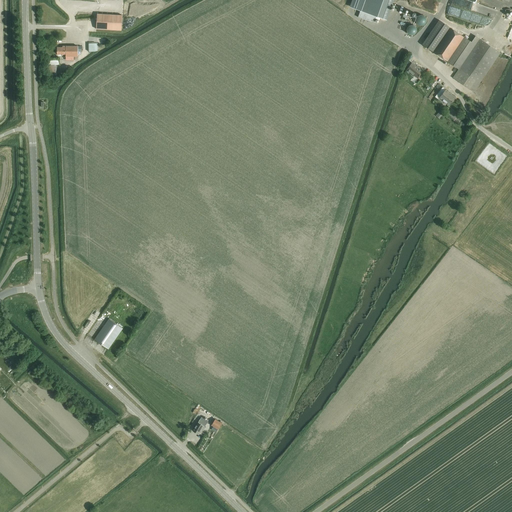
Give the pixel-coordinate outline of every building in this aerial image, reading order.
[(356,0),(354,8),(360,11),(358,17),(374,23),(376,16),(382,19),(389,0),(356,0)] [(122,15),(97,14),(96,29),(121,30),(122,15)] [(453,77),(472,91),(474,92),(500,53),(479,39),(475,36),(471,42),(445,24),(439,20),(422,44),(459,69),(453,77)] [(66,46),(66,54),(66,56),(78,56),(78,51),(81,51),(81,46),(78,46),(66,46)] [(56,81),(56,65),(59,65),(59,59),(48,59),(48,65),(48,81),(56,81)] [(417,78),(423,71),(412,63),(407,70),(417,78)] [(449,105),(455,97),(446,90),(438,99),(443,103),(444,102),(449,105)] [(436,116),(439,118),(440,119),(445,113),(441,110),(436,116)] [(94,339),(108,349),(123,328),(109,319),(94,339)] [(203,429),(205,426),(208,421),(201,417),(193,431),(198,434),(199,432),(201,433),(203,429)] [(218,429),(222,423),(215,419),(211,425),(218,429)]
